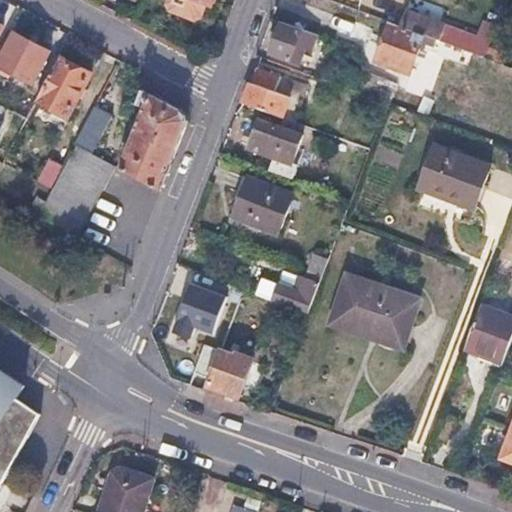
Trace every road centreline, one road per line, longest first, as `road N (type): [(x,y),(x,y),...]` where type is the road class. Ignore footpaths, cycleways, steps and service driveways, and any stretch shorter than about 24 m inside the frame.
road 1 (secondary): [(448,511),(167,410),(112,380)]
road 2 (residential): [(223,93),(112,380)]
road 3 (residential): [(50,0),(223,93)]
road 4 (unknown): [(332,470),(351,425),(388,411),(430,334)]
road 5 (secondary): [(112,380),(75,337),(0,286)]
road 6 (residential): [(50,511),(112,380)]
road 7 (secondary): [(0,334),(50,367),(112,380)]
